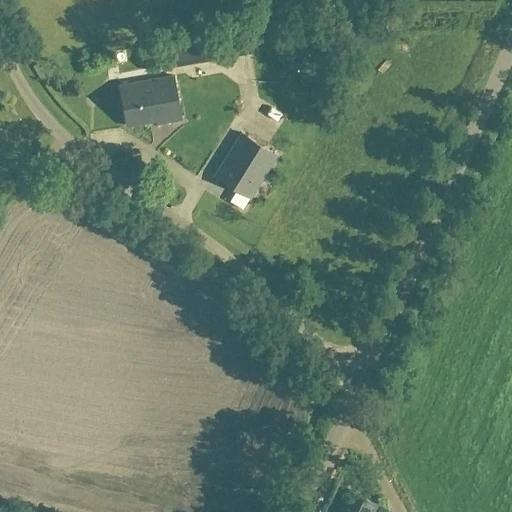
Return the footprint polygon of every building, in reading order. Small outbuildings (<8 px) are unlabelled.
[(223,36),(156,48),(160,70),(227,58),(223,36)] [(96,72),(113,69),(111,55),(94,58),(96,72)] [(155,126),(181,122),(172,77),(118,87),(126,128),(154,122),(155,126)] [(214,177),(250,200),(276,157),(240,135),(214,177)] [(347,491),(336,511),(371,511),(376,505),(347,491)]
